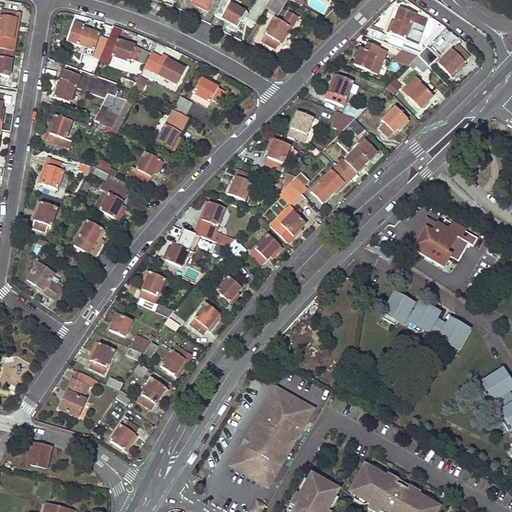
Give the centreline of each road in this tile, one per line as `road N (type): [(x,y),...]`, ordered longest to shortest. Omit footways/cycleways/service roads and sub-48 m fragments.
road 1 (secondary): [(150,504),(259,339),(496,99)]
road 2 (secondary): [(425,142),(236,333),(184,404),(145,481)]
road 3 (residential): [(281,95),(174,207),(70,338)]
road 4 (residential): [(0,270),(45,0)]
road 5 (residential): [(80,0),(170,31),(281,95)]
road 6 (residential): [(421,0),(483,43),(490,58),(425,142)]
road 7 (residential): [(377,0),(281,95)]
